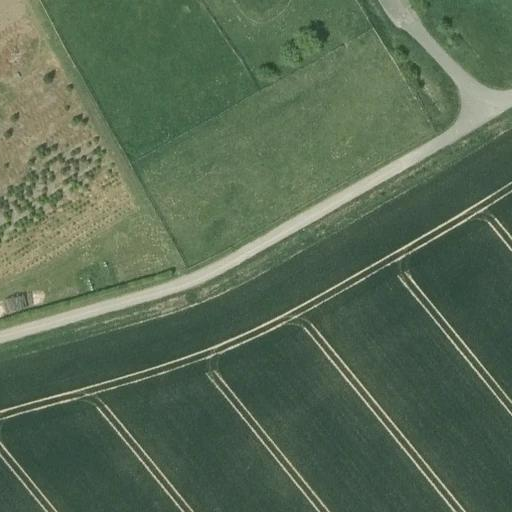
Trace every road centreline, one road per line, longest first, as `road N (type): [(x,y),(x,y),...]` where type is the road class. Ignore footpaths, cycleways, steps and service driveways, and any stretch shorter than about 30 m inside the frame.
road 1 (track): [(0,337),(207,275),(511,103)]
road 2 (residential): [(399,0),(490,116)]
